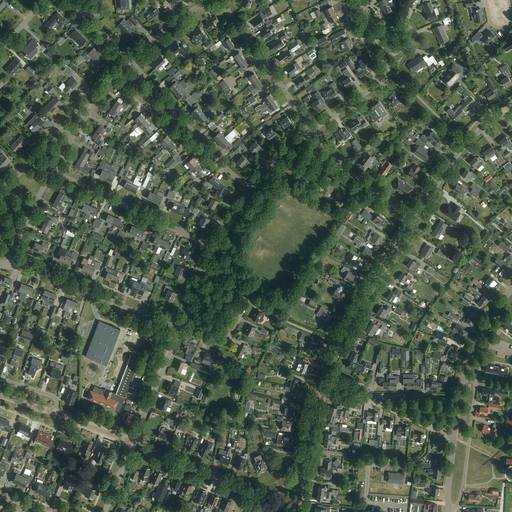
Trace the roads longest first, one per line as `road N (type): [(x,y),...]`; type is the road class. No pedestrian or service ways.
road 1 (residential): [(179,329),(8,266)]
road 2 (residential): [(214,248),(53,171)]
road 3 (residential): [(249,187),(128,60)]
road 4 (residential): [(326,369),(413,221)]
road 5 (residential): [(312,130),(219,0)]
road 6 (residential): [(413,221),(465,144),(503,110)]
road 7 (residential): [(179,329),(217,343),(242,310),(240,292),(204,272)]
road 8 (unclassified): [(258,499),(132,443)]
road 9 (residential): [(413,221),(342,167),(312,130)]
road 10 (residential): [(454,508),(476,380)]
road 11 (residential): [(132,443),(179,329)]
